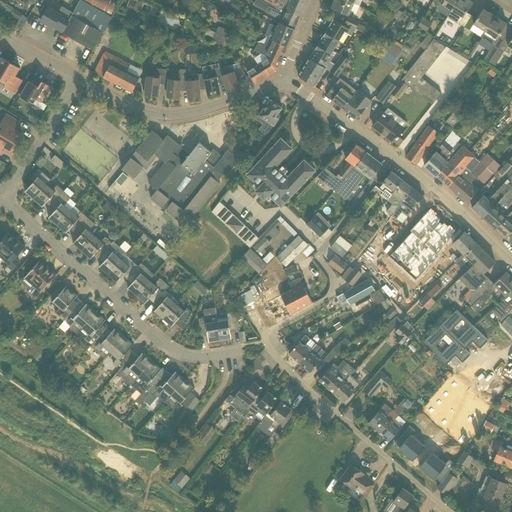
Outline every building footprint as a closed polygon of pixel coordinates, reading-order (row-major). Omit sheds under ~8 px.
[(84,0),(112,15),(118,3),(113,0),(84,0)] [(133,16),(139,1),(135,0),(133,0),(134,0),(133,0),(129,0),(126,8),(130,9),(128,14),(133,16)] [(279,8),(263,0),(255,0),(253,5),(266,12),(265,12),(281,20),(280,23),(295,29),(300,18),(285,11),(279,8)] [(290,0),(289,0),(263,0),(279,8),(285,11),(300,18),(308,0),(290,0)] [(334,0),(335,0),(333,4),(331,8),(352,17),(354,13),(351,11),(354,3),(347,0),(334,0)] [(451,10),(457,0),(441,0),(439,3),(451,10)] [(466,12),(471,4),(473,2),(469,0),(457,0),(451,10),(463,18),(459,23),(465,27),(472,15),(466,12)] [(66,26),(62,31),(62,32),(93,50),(111,19),(80,1),(73,12),(77,14),(75,17),(72,15),(68,21),(76,26),(73,30),(66,26)] [(211,11),(214,7),(205,2),(203,7),(211,11)] [(76,26),(68,21),(72,15),(69,13),(68,15),(67,17),(48,7),(41,20),(53,27),(54,26),(62,31),(66,26),(73,30),(76,26)] [(394,7),(390,14),(397,19),(402,12),(394,7)] [(495,16),(483,8),(477,18),(472,15),(465,27),(470,30),(473,24),(485,31),(495,16)] [(16,18),(19,13),(14,9),(11,13),(10,14),(16,18)] [(21,30),(28,18),(22,14),(22,15),(19,20),(15,27),(21,30)] [(500,33),(507,23),(495,16),(485,31),(481,37),(498,48),(505,36),(500,33)] [(360,22),(348,17),(345,24),(347,25),(356,29),(359,24),(360,22)] [(417,27),(426,33),(432,23),(423,17),(417,27)] [(310,58),(298,76),(315,86),(326,68),(329,70),(330,71),(331,69),(356,29),(347,25),(346,27),(334,19),(310,58)] [(272,39),(287,47),(295,29),(280,23),(279,22),(277,27),(271,24),(266,35),(268,37),(272,39)] [(359,24),(356,29),(365,34),(368,28),(359,24)] [(224,37),(216,33),(215,32),(212,39),(223,44),(226,37),(224,37)] [(511,37),(511,40),(505,36),(498,48),(504,51),(505,50),(508,53),(511,48),(511,37)] [(268,37),(264,45),(259,42),(254,51),(264,55),(265,56),(268,58),(269,59),(271,63),(276,71),(277,71),(288,47),(287,47),(272,39),(268,37)] [(429,44),(442,53),(447,47),(433,39),(431,41),(429,44)] [(397,58),(402,50),(401,49),(397,47),(391,43),(386,50),(397,58)] [(438,58),(442,53),(429,44),(426,48),(438,58)] [(434,63),(438,58),(426,48),(422,53),(434,63)] [(397,58),(386,50),(381,57),(391,65),(397,58)] [(107,52),(96,74),(103,77),(132,92),(140,77),(127,71),(130,64),(107,52)] [(430,67),(434,63),(422,53),(418,58),(430,67)] [(350,61),(342,55),(331,69),(330,71),(338,77),(350,61)] [(0,79),(0,80),(11,62),(2,57),(0,59),(0,79)] [(498,60),(493,57),(489,62),(495,66),(498,60)] [(430,67),(418,58),(414,63),(426,72),(430,67)] [(271,63),(269,59),(259,64),(247,72),(255,84),(276,71),(271,63)] [(6,83),(4,87),(16,94),(23,80),(15,76),(20,68),(11,62),(0,80),(6,83)] [(218,63),(202,67),(204,74),(206,86),(208,96),(220,94),(218,83),(225,82),(221,70),(218,63)] [(407,84),(412,88),(421,77),(422,77),(426,72),(414,63),(402,80),(407,84)] [(225,82),(228,92),(239,88),(237,81),(245,78),(241,66),(233,69),(232,66),(221,70),(225,82)] [(145,94),(158,96),(159,84),(166,84),(167,69),(156,68),(155,77),(147,77),(145,94)] [(187,81),(186,75),(187,70),(180,69),(180,70),(179,73),(169,73),(167,97),(179,98),(180,87),(188,88),(187,81)] [(491,69),(488,73),(494,78),(497,74),(491,69)] [(188,88),(189,98),(201,97),(199,87),(206,86),(204,74),(198,74),(199,80),(187,81),(188,88)] [(340,77),(327,95),(332,100),(342,108),(353,95),(357,90),(340,77)] [(421,77),(412,88),(418,92),(427,81),(422,77),(421,77)] [(29,80),(20,96),(33,104),(37,99),(41,102),(51,86),(42,81),(39,86),(29,80)] [(402,80),(391,94),(397,98),(407,84),(402,80)] [(431,85),(427,81),(418,92),(423,96),(431,85)] [(377,98),(380,100),(383,103),(393,90),(387,85),(377,98)] [(436,89),(431,85),(423,96),(428,100),(436,89)] [(353,95),(342,108),(357,119),(372,101),(357,89),(357,90),(353,95)] [(428,100),(433,104),(441,93),(436,89),(428,100)] [(278,114),(282,107),(271,99),(265,107),(258,102),(249,114),(256,119),(259,115),(266,120),(260,129),(267,135),(274,125),(281,116),(278,114)] [(388,107),(373,127),(393,142),(396,138),(397,138),(398,136),(408,123),(388,107)] [(453,112),(446,121),(453,127),(460,118),(453,112)] [(19,121),(6,113),(0,123),(0,125),(2,127),(0,131),(0,132),(17,143),(23,134),(15,129),(19,121)] [(487,127),(482,123),(476,129),(481,133),(487,127)] [(429,126),(406,157),(416,164),(427,149),(426,149),(438,132),(429,126)] [(233,144),(231,146),(228,149),(223,156),(213,149),(211,151),(199,142),(190,154),(182,147),(179,145),(167,135),(164,139),(152,130),(136,151),(127,162),(122,169),(133,178),(143,166),(147,169),(157,156),(165,163),(149,183),(153,186),(154,194),(150,198),(177,219),(181,215),(188,214),(192,218),(220,183),(218,181),(223,175),(226,177),(240,159),(245,153),(233,144)] [(0,153),(4,147),(12,152),(17,143),(0,132),(0,153)] [(440,146),(439,147),(442,150),(439,153),(436,151),(424,165),(436,176),(461,146),(458,142),(461,138),(453,132),(444,143),(440,146)] [(281,138),(247,174),(260,186),(256,191),(264,198),(269,194),(281,206),(315,170),(304,160),(288,177),(285,174),(288,170),(283,165),(279,169),(276,166),(292,148),(281,138)] [(355,166),(366,152),(356,144),(345,158),(349,161),(328,186),(335,191),(343,182),(342,181),(355,166)] [(479,162),(461,147),(436,176),(448,186),(465,167),(471,171),(479,162)] [(371,178),(382,164),(366,152),(355,166),(342,181),(343,182),(354,190),(366,174),(371,178)] [(65,163),(55,155),(51,160),(60,169),(65,163)] [(479,189),(471,183),(476,177),(485,184),(493,174),(485,165),(481,161),(471,171),(465,167),(448,186),(467,203),(479,189)] [(503,183),(489,200),(483,194),(472,207),(483,218),(510,188),(511,188),(511,186),(511,165),(507,162),(495,175),(494,177),(499,181),(500,180),(503,183)] [(51,179),(45,174),(39,169),(32,178),(31,177),(31,178),(34,181),(25,191),(25,192),(26,191),(34,199),(46,184),(51,179)] [(383,183),(379,188),(383,192),(382,193),(388,199),(402,180),(392,172),(383,183)] [(392,215),(412,188),(402,180),(388,199),(393,203),(387,210),(392,215)] [(52,190),(46,184),(34,199),(42,206),(42,207),(46,202),(50,206),(63,191),(57,185),(52,190)] [(510,188),(483,218),(495,228),(507,215),(511,209),(511,201),(511,200),(511,199),(511,186),(511,188),(510,188)] [(423,196),(412,188),(392,215),(402,223),(423,196)] [(64,205),(71,197),(63,191),(50,206),(55,210),(49,218),(58,225),(70,211),(64,205)] [(259,238),(220,201),(211,211),(250,247),(259,238)] [(101,207),(110,215),(115,209),(106,202),(101,207)] [(70,229),(74,233),(88,217),(74,206),(70,211),(58,225),(66,232),(66,233),(70,229)] [(413,271),(414,269),(419,273),(438,253),(436,252),(454,232),(449,228),(451,226),(444,221),(442,223),(439,220),(441,218),(435,212),(433,214),(428,209),(410,229),(412,231),(394,250),(399,254),(397,256),(403,262),(406,259),(409,262),(407,265),(413,271)] [(495,228),(506,238),(511,230),(511,209),(507,215),(495,228)] [(316,214),(307,224),(320,237),(329,228),(316,214)] [(280,222),(294,236),(297,233),(280,216),(277,219),(280,222)] [(82,251),(94,236),(88,231),(95,223),(88,217),(74,233),(78,237),(73,243),(74,243),(82,251)] [(280,223),(277,226),(282,232),(286,229),(280,223)] [(371,227),(368,224),(363,230),(372,236),(376,230),(372,227),(371,227)] [(465,231),(453,243),(464,255),(476,243),(465,231)] [(20,262),(15,258),(25,246),(24,247),(8,234),(8,233),(0,241),(0,259),(7,266),(4,269),(9,273),(20,262)] [(355,242),(361,249),(369,242),(363,235),(355,242)] [(100,242),(94,236),(82,251),(90,258),(90,259),(95,254),(99,258),(110,245),(112,243),(105,237),(100,242)] [(265,236),(253,247),(259,253),(270,242),(265,236)] [(286,266),(308,245),(299,236),(277,257),(286,266)] [(127,251),(131,245),(125,241),(121,246),(127,251)] [(336,241),(331,248),(342,257),(347,251),(336,241)] [(112,247),(110,245),(99,258),(103,262),(99,266),(100,267),(100,266),(108,274),(125,255),(126,253),(126,252),(120,247),(116,243),(112,247)] [(488,277),(484,274),(495,262),(476,243),(464,255),(456,263),(465,272),(459,279),(470,289),(463,297),(465,299),(472,306),(479,299),(479,298),(486,291),(493,284),(487,278),(488,277)] [(153,250),(166,261),(170,256),(157,245),(153,250)] [(272,250),(263,259),(267,263),(276,255),(272,250)] [(138,266),(133,261),(125,255),(108,274),(117,281),(116,282),(117,282),(123,275),(127,279),(138,266)] [(335,267),(341,260),(334,255),(329,262),(335,267)] [(259,274),(267,265),(260,258),(251,266),(259,274)] [(347,265),(341,260),(335,267),(341,272),(347,265)] [(39,261),(24,277),(40,292),(57,274),(56,274),(54,276),(39,261),(40,261),(39,261)] [(269,266),(273,272),(279,268),(276,262),(269,266)] [(137,295),(149,281),(155,275),(141,263),(138,266),(127,279),(132,283),(128,288),(137,295)] [(356,268),(354,270),(346,281),(352,285),(362,273),(356,268)] [(511,278),(506,272),(493,284),(486,291),(489,295),(497,287),(506,296),(508,294),(511,289),(511,278)] [(160,278),(154,285),(149,281),(137,295),(145,302),(145,303),(149,298),(154,302),(165,290),(168,286),(160,278)] [(266,303),(276,321),(291,313),(312,302),(303,286),(303,285),(303,284),(302,284),(299,279),(289,284),(273,292),(276,297),(266,303)] [(369,279),(344,293),(351,304),(376,291),(369,279)] [(192,286),(194,289),(200,283),(198,280),(192,286)] [(424,305),(431,297),(432,298),(442,288),(438,284),(420,302),(424,305)] [(67,286),(66,286),(52,302),(59,308),(55,313),(60,318),(61,318),(64,321),(79,304),(74,300),(78,295),(77,295),(66,286),(67,286)] [(372,297),(370,298),(352,307),(354,310),(367,303),(370,307),(381,302),(385,300),(380,289),(376,291),(370,294),(372,297)] [(511,289),(508,294),(510,297),(511,298),(511,300),(508,304),(503,300),(492,311),(501,320),(511,309),(511,289)] [(163,318),(176,304),(178,301),(165,290),(154,302),(158,306),(154,311),(155,311),(163,318)] [(243,307),(253,301),(248,291),(238,297),(243,307)] [(385,300),(381,302),(386,309),(392,305),(388,298),(385,300)] [(479,299),(472,306),(476,311),(484,303),(479,299)] [(83,308),(79,304),(64,321),(66,322),(70,326),(70,327),(77,334),(78,332),(96,312),(87,304),(87,303),(83,308)] [(175,322),(180,326),(183,330),(189,323),(193,313),(191,312),(186,308),(183,311),(176,304),(163,318),(171,326),(175,322)] [(390,319),(397,313),(393,308),(386,314),(390,319)] [(465,348),(472,340),(480,347),(488,338),(455,309),(440,325),(465,348)] [(94,343),(106,328),(102,324),(106,320),(105,320),(96,312),(78,332),(85,338),(84,339),(88,343),(90,341),(91,341),(92,340),(94,342),(94,343)] [(227,313),(227,317),(217,319),(217,321),(220,340),(231,339),(232,339),(230,331),(239,330),(238,320),(242,319),(237,312),(227,313)] [(366,323),(372,319),(368,313),(362,317),(366,323)] [(383,330),(388,335),(402,320),(397,316),(383,330)] [(506,330),(511,323),(511,318),(510,316),(501,325),(506,330)] [(217,321),(211,322),(210,317),(199,319),(201,336),(208,335),(209,342),(220,340),(217,321)] [(342,326),(339,322),(333,326),(336,330),(342,326)] [(402,324),(395,332),(400,336),(396,340),(402,345),(406,340),(405,340),(412,332),(402,324)] [(471,353),(465,348),(440,325),(424,341),(445,366),(456,355),(463,361),(471,353)] [(110,353),(124,337),(115,328),(111,332),(106,328),(94,343),(94,342),(91,346),(103,357),(105,357),(106,357),(110,353)] [(316,343),(306,334),(289,353),(299,362),(316,343)] [(133,345),(124,337),(110,353),(116,358),(112,363),(116,367),(118,365),(121,367),(121,368),(134,353),(129,349),(133,344),(133,345)] [(346,338),(332,349),(337,353),(338,353),(351,342),(346,338)] [(299,362),(310,372),(327,353),(316,343),(299,362)] [(84,352),(77,347),(74,351),(80,357),(84,352)] [(328,363),(337,353),(332,349),(325,358),(324,360),(328,363)] [(38,351),(33,357),(38,361),(43,355),(38,351)] [(132,385),(152,361),(143,353),(143,352),(139,357),(136,354),(134,353),(121,368),(121,367),(118,371),(118,373),(125,379),(125,381),(128,384),(130,384),(132,385)] [(319,380),(327,386),(332,380),(344,366),(347,363),(344,360),(338,366),(334,363),(319,380)] [(53,373),(56,369),(58,366),(52,361),(47,368),(53,373)] [(161,369),(152,361),(132,385),(132,386),(132,387),(135,390),(137,390),(141,393),(135,400),(139,404),(147,396),(150,392),(163,378),(162,378),(157,373),(161,369)] [(332,380),(327,386),(334,393),(349,376),(352,372),(344,366),(332,380)] [(381,371),(365,390),(371,396),(382,384),(387,388),(393,381),(381,371)] [(163,378),(150,392),(157,398),(158,396),(165,402),(171,395),(171,396),(184,380),(175,373),(176,372),(172,376),(167,372),(162,378),(163,378)] [(457,396),(451,391),(460,380),(452,373),(420,410),(435,422),(457,396)] [(360,385),(353,379),(349,376),(334,393),(345,402),(360,385)] [(184,380),(171,396),(178,401),(170,410),(178,417),(186,408),(191,412),(200,401),(196,396),(190,392),(194,388),(194,387),(193,388),(184,380)] [(257,396),(263,388),(254,381),(248,389),(243,385),(230,403),(244,414),(248,409),(247,409),(257,396)] [(457,396),(435,422),(449,434),(471,409),(471,408),(465,403),(474,392),(466,385),(457,396)] [(277,399),(268,392),(262,399),(257,396),(247,409),(248,409),(255,415),(254,416),(261,421),(269,410),(277,399)] [(471,409),(449,434),(466,449),(485,421),(479,416),(488,405),(480,397),(471,408),(471,409)] [(503,413),(507,406),(508,405),(509,406),(511,403),(503,398),(496,408),(503,413)] [(257,426),(264,432),(271,423),(277,428),(291,409),(281,402),(273,412),(269,410),(261,421),(257,426)] [(390,419),(379,432),(389,441),(400,427),(393,421),(406,407),(401,402),(394,411),(388,417),(390,419)] [(369,423),(379,432),(390,419),(388,417),(394,411),(385,404),(369,423)] [(494,425),(485,421),(482,429),(491,433),(494,425)] [(411,426),(396,444),(406,452),(404,453),(414,462),(426,447),(413,436),(417,431),(411,426)] [(213,433),(205,427),(196,439),(204,445),(213,433)] [(269,449),(271,447),(280,435),(274,431),(270,436),(266,442),(265,442),(263,445),(269,449)] [(497,439),(496,441),(492,440),(490,446),(494,447),(493,449),(498,451),(493,465),(502,469),(505,463),(511,466),(511,451),(501,447),(503,442),(497,439)] [(457,459),(467,467),(474,458),(464,451),(457,459)] [(431,473),(441,482),(454,464),(449,459),(445,463),(432,452),(419,466),(429,475),(431,473)] [(253,457),(248,465),(255,469),(259,460),(253,457)] [(209,463),(204,470),(208,474),(214,466),(209,463)] [(365,494),(374,482),(363,474),(364,473),(351,464),(341,479),(353,487),(354,486),(365,494)] [(437,487),(446,494),(457,479),(448,472),(441,482),(437,487)] [(183,487),(190,478),(185,475),(182,479),(178,475),(170,485),(180,493),(184,488),(183,487)] [(501,497),(506,484),(492,478),(486,476),(483,483),(489,485),(487,491),(501,497)] [(387,511),(386,511),(385,511),(401,511),(414,495),(403,487),(393,501),(399,504),(393,511),(387,511)] [(476,496),(472,504),(471,508),(480,511),(482,506),(495,511),(501,497),(487,491),(483,499),(476,496)]
